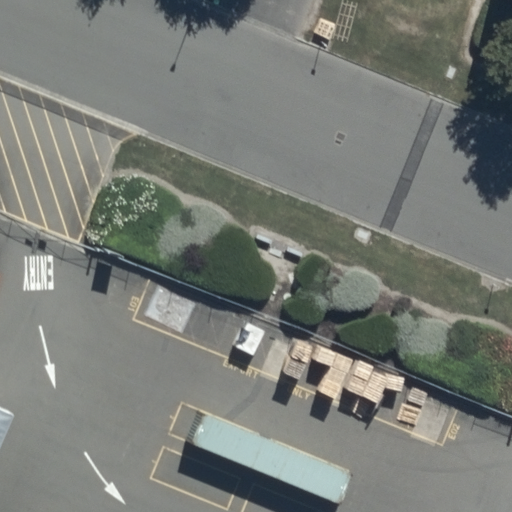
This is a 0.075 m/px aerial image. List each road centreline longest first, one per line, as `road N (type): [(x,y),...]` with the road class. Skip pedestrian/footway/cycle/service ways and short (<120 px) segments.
road 1 (unclassified): [(8,0),(511,206)]
road 2 (unknown): [(11,87),(27,252),(45,339),(76,420),(139,511)]
